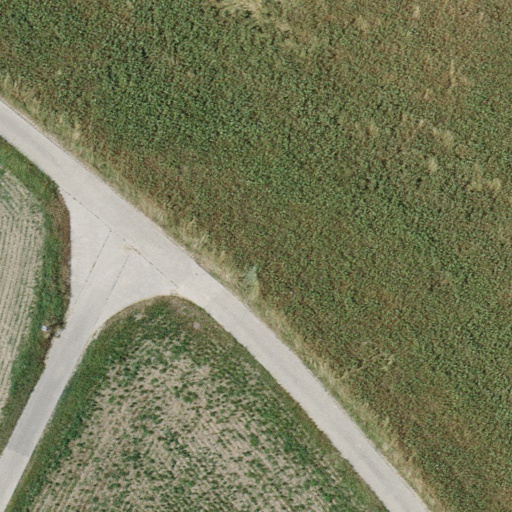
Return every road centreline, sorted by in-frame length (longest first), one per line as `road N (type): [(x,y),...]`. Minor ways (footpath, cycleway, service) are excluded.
road 1 (unclassified): [(0,123),(315,400),(403,511)]
road 2 (track): [(132,233),(0,502)]
